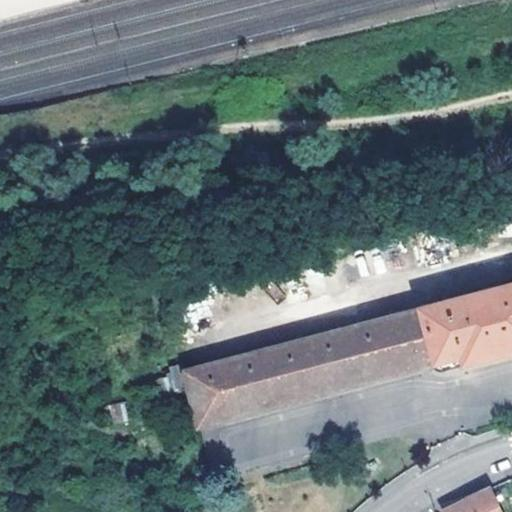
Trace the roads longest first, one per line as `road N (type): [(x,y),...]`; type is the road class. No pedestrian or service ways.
road 1 (track): [(511,101),(386,124),(0,150)]
road 2 (residential): [(511,448),(436,479),(386,511)]
